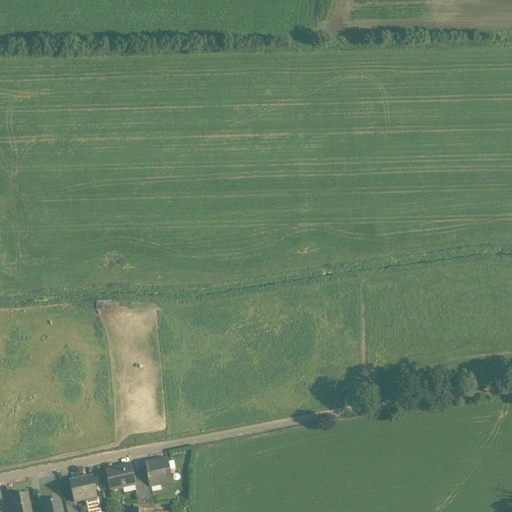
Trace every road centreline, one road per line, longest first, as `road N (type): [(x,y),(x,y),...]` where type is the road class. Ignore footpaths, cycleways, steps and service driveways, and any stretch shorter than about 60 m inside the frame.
road 1 (unclassified): [(511,388),(195,440)]
road 2 (residential): [(195,440),(0,479)]
